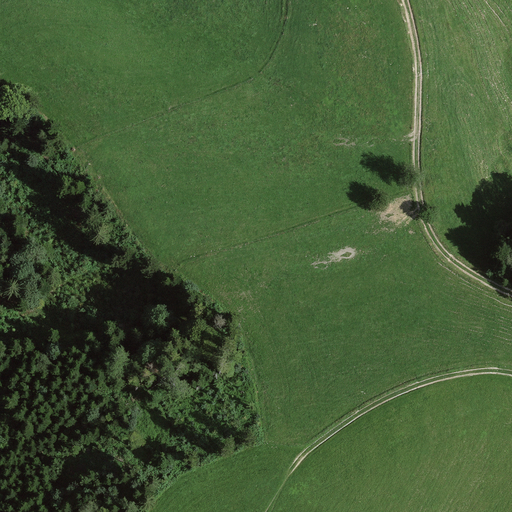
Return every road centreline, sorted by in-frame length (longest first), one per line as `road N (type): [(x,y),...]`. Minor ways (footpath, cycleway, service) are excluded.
road 1 (track): [(404,0),(418,55),(424,219),(454,260),(511,293)]
road 2 (track): [(511,373),(456,374),(398,392),(308,450)]
